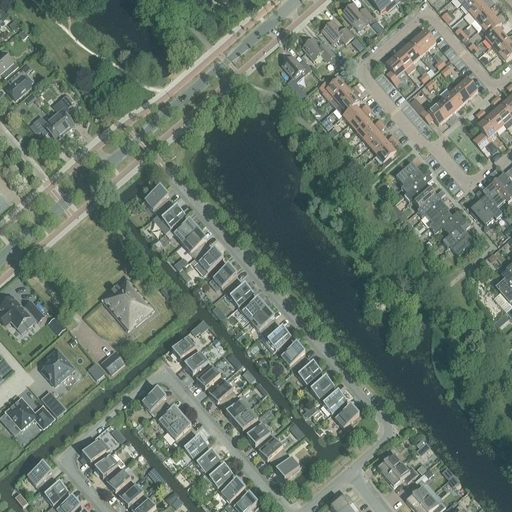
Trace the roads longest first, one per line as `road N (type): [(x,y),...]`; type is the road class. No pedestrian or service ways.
road 1 (residential): [(511,160),(502,168),(490,164),(467,186),(419,144),(359,71),(426,10),(497,88),(511,76)]
road 2 (residential): [(347,473),(385,437),(386,422),(165,172)]
road 3 (unclassified): [(0,260),(298,0)]
road 4 (residential): [(106,511),(63,460),(163,374),(288,511)]
